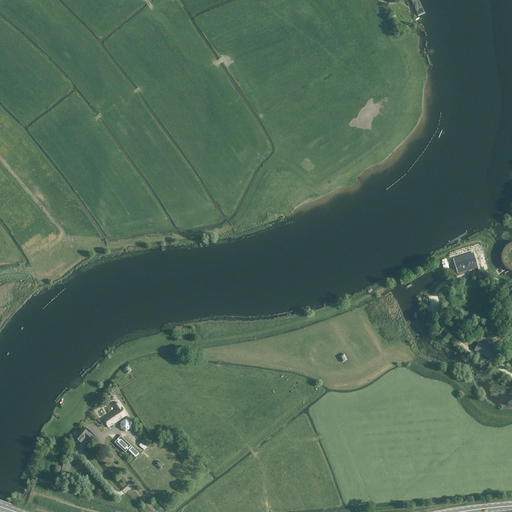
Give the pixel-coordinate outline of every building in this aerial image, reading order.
[(410,0),(417,14),(424,11),(418,0),(410,0)] [(511,243),(511,244),(508,245),(506,247),(505,249),(503,251),(502,254),(502,257),(502,259),(503,262),(504,265),(506,267),(508,269),(510,270),(511,270),(511,243)] [(477,268),(473,253),(454,259),(458,274),(477,268)] [(479,342),(474,351),(492,361),(497,352),(496,352),(479,342)] [(116,410),(102,419),(109,428),(127,415),(118,402),(113,405),(116,410)] [(130,422),(125,419),(120,422),(121,428),(126,431),(131,428),(130,422)] [(90,441),(93,437),(83,428),(75,437),(81,443),(85,437),(90,441)] [(131,447),(121,436),(115,442),(125,453),(128,450),(131,447)] [(132,447),(128,450),(135,458),(139,455),(132,447)] [(70,465),(63,463),(61,471),(69,472),(70,465)]
